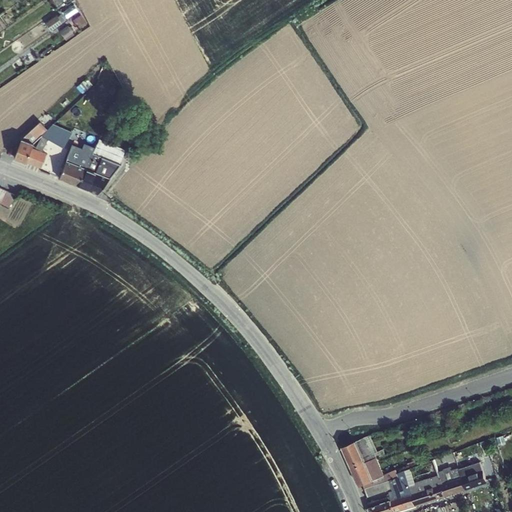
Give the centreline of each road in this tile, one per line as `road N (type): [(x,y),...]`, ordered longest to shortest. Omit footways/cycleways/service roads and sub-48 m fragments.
road 1 (tertiary): [(318,430),(261,348),(194,275),(103,210),(0,166)]
road 2 (residential): [(318,430),(511,377)]
